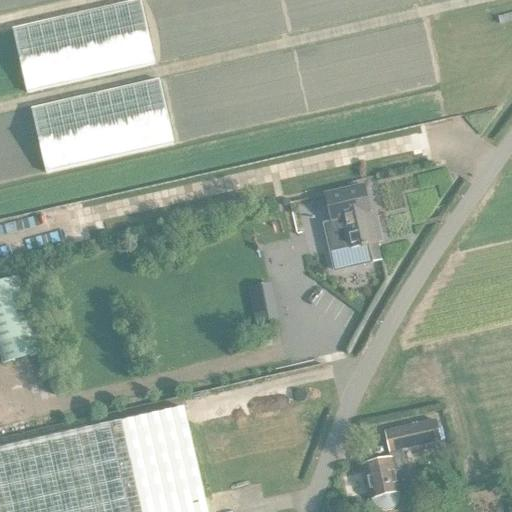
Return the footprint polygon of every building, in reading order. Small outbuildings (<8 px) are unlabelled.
[(0,248),(235,197),(191,0),(63,0),(66,11),(0,26),(0,248)] [(484,16),(445,25),(463,103),(502,94),(484,16)] [(370,212),(363,184),(324,193),(331,223),(324,225),(330,251),(346,248),(346,249),(361,245),(362,247),(366,246),(370,262),(381,260),(376,242),(381,241),(374,211),(370,212)] [(0,281),(0,355),(3,364),(41,354),(35,333),(19,276),(0,281)] [(271,320),(268,309),(253,312),(255,323),(271,320)] [(207,511),(184,407),(0,449),(0,511),(207,511)] [(385,510),(391,509),(394,506),(397,504),(398,500),(399,496),(398,493),(399,492),(394,471),(398,470),(401,468),(402,465),(403,461),(401,450),(440,440),(436,420),(384,432),(390,458),(363,465),(370,499),(371,499),(372,503),(374,506),(377,508),(381,509),(385,510)]
